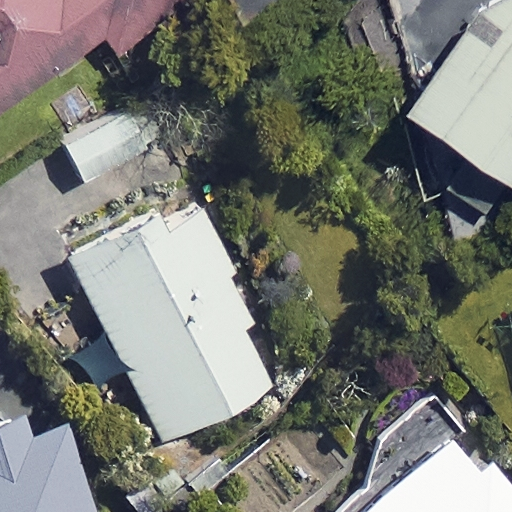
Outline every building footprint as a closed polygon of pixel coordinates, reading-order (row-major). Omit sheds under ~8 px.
[(0,0),(0,92),(95,29),(106,45),(172,0),(0,0)] [(511,0),(467,0),(402,89),(511,170),(511,0)] [(136,144),(118,103),(51,132),(70,174),(136,144)] [(254,307),(191,185),(157,203),(153,196),(55,247),(152,434),(262,377),(232,319),(254,307)] [(8,420),(0,397),(0,511),(82,511),(44,407),(8,420)] [(511,511),(511,493),(476,449),(461,460),(436,431),(335,511),(511,511)]
